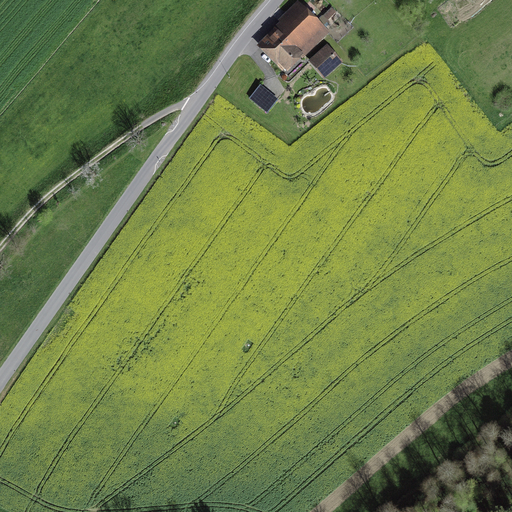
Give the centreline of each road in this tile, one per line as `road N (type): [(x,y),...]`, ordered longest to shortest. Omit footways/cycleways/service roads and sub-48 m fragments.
road 1 (tertiary): [(0,379),(275,0)]
road 2 (track): [(0,247),(27,215),(148,119),(197,99)]
